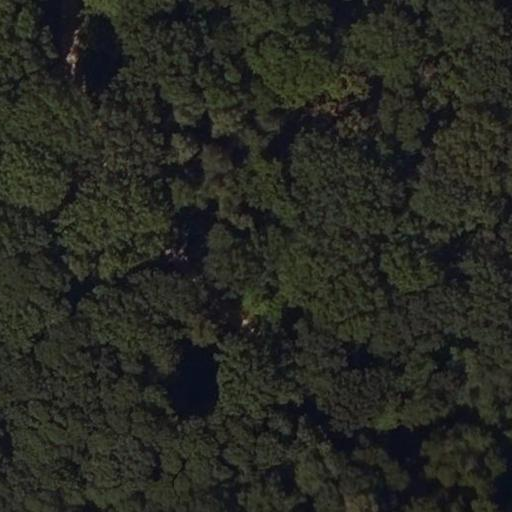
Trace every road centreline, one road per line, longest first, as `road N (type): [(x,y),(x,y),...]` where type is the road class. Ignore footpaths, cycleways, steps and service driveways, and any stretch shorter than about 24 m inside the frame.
road 1 (track): [(67,0),(65,16),(118,156),(206,339)]
road 2 (track): [(434,511),(206,339)]
road 3 (track): [(206,339),(145,511)]
